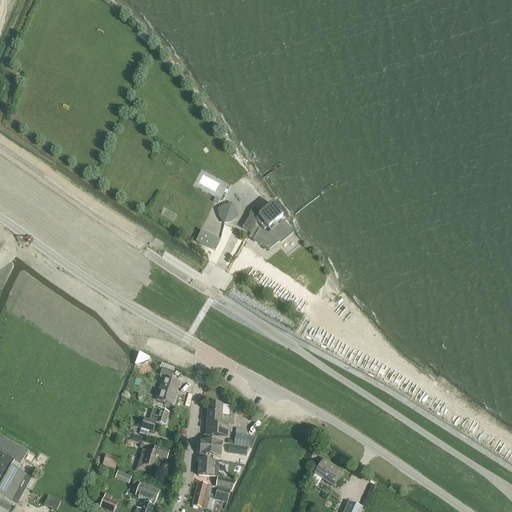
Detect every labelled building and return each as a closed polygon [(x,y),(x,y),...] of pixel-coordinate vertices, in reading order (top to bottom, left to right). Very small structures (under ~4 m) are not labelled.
[(141,67),(146,57),(141,54),(136,65),(141,67)] [(224,206),(217,210),(219,218),(224,225),(232,223),(239,219),(237,211),(232,204),(224,206)] [(273,205),(259,217),(258,217),(271,232),(269,234),(260,229),(253,241),(270,251),(283,239),(285,238),(287,236),(288,234),(288,232),(288,230),(287,228),(286,226),(284,223),(284,222),(283,222),(278,226),(276,223),(283,218),(273,205)] [(248,216),(248,220),(243,229),(251,233),(257,222),(253,219),(258,211),(255,209),(252,211),(250,213),(248,216)] [(197,242),(215,251),(216,251),(220,241),(212,238),(211,239),(201,234),(197,242)] [(151,322),(148,327),(159,334),(162,329),(151,322)] [(140,348),(136,358),(145,362),(149,352),(140,348)] [(174,373),(162,369),(160,376),(165,378),(164,379),(164,378),(156,401),(172,406),(180,384),(171,381),(174,373)] [(228,439),(228,428),(221,427),(222,405),(208,404),(207,427),(213,428),(212,438),(228,439)] [(144,419),(141,433),(148,435),(149,432),(153,433),(156,423),(165,426),(169,413),(153,408),(149,421),(144,419)] [(133,435),(131,441),(142,444),(144,438),(133,435)] [(234,445),(234,446),(248,448),(250,438),(235,435),(234,442),(234,445)] [(0,496),(16,506),(31,479),(18,471),(28,453),(0,437),(0,496)] [(200,456),(221,458),(222,443),(201,442),(201,445),(199,446),(199,451),(200,452),(200,456)] [(170,461),(172,453),(157,449),(155,456),(145,452),(139,471),(147,473),(148,468),(154,470),(158,457),(170,461)] [(106,456),(103,466),(115,470),(118,460),(106,456)] [(207,476),(217,478),(216,488),(232,493),(237,482),(223,479),(224,475),(219,474),(220,463),(214,463),(200,461),(197,476),(206,478),(207,476)] [(336,487),(343,477),(335,472),(337,469),(324,461),(316,473),(336,487)] [(30,491),(43,497),(46,490),(33,484),(30,491)] [(198,484),(194,503),(193,507),(207,510),(210,500),(215,501),(227,504),(230,492),(218,489),(216,496),(211,495),(213,488),(198,484)] [(137,508),(135,511),(152,511),(154,507),(150,506),(151,503),(155,505),(160,493),(140,485),(135,497),(146,501),(145,503),(144,503),(141,510),(137,508)] [(105,495),(100,509),(106,511),(114,511),(118,505),(111,501),(112,498),(105,495)] [(49,497),(45,504),(44,506),(57,511),(61,503),(49,497)] [(361,511),(364,508),(350,501),(344,511),(361,511)]
